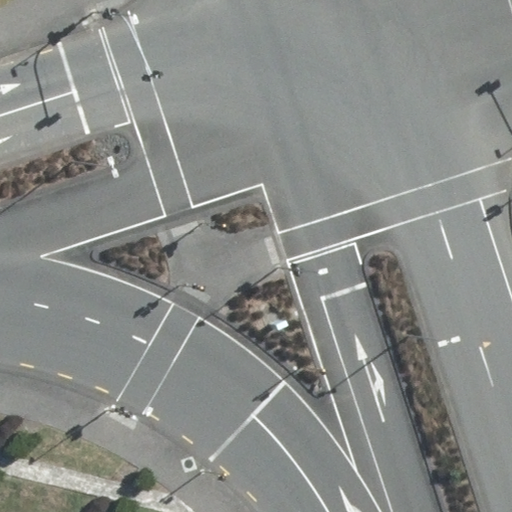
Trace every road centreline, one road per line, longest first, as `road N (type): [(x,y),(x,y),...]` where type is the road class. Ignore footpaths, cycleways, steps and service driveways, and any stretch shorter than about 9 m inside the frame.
road 1 (tertiary): [(413,511),(268,85)]
road 2 (tertiary): [(332,511),(251,410),(199,372),(80,318),(0,297)]
road 3 (tertiary): [(405,45),(511,388)]
road 4 (tertiary): [(268,85),(135,194),(0,242)]
road 5 (tertiary): [(0,118),(79,92),(268,85)]
road 6 (tertiary): [(405,45),(268,85)]
